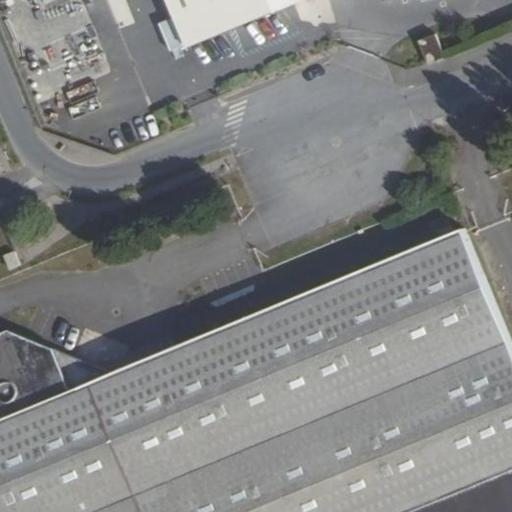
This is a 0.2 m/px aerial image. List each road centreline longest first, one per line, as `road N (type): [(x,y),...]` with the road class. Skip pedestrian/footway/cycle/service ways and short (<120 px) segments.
road 1 (residential): [(511,69),(431,102),(234,127),(130,174),(88,182),(53,171),(27,147),(0,78)]
road 2 (unknown): [(287,120),(299,184),(283,212),(190,259),(0,306)]
road 3 (unknown): [(511,232),(451,94)]
